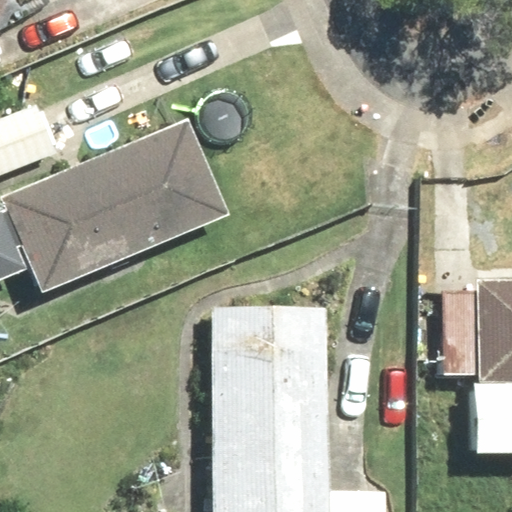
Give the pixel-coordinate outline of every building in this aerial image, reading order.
[(0,120),(0,178),(53,158),(34,108),(0,120)] [(221,220),(184,124),(0,195),(0,201),(35,292),(221,220)] [(0,230),(0,281),(18,274),(0,230)] [(511,288),(469,288),(469,388),(511,388),(511,288)] [(198,511),(375,511),(376,504),(325,503),(327,309),(201,307),(198,511)]
